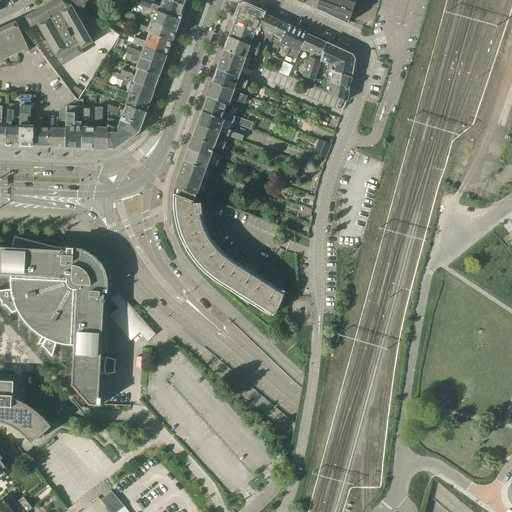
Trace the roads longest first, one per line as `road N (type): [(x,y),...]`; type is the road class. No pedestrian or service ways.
road 1 (secondary): [(0,190),(93,217),(159,301),(412,511)]
road 2 (secondary): [(434,511),(194,306)]
road 3 (unclassified): [(317,253),(322,204),(365,56),(354,37),(272,0)]
road 4 (residential): [(407,462),(400,442),(429,273),(511,203)]
road 5 (secondary): [(143,180),(214,0)]
road 6 (unclassified): [(317,253),(223,222),(263,254)]
road 7 (secondary): [(194,306),(155,276),(113,190)]
road 8 (secondary): [(194,306),(147,232),(143,180)]
road 9 (secondary): [(113,190),(95,172),(0,168)]
